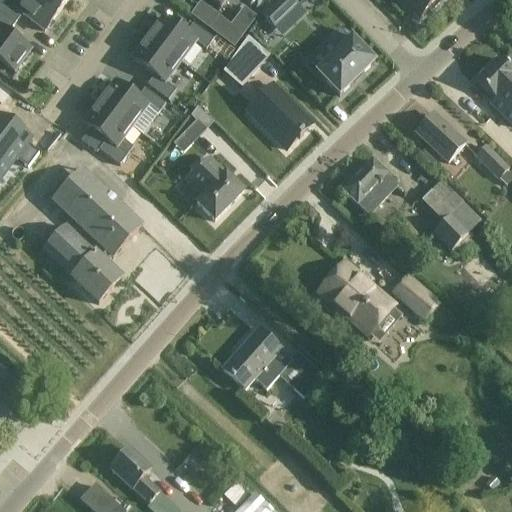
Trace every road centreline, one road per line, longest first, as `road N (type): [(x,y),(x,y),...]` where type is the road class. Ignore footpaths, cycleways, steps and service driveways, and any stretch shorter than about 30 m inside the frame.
road 1 (residential): [(90,415),(299,186),(423,75)]
road 2 (residential): [(60,112),(142,0)]
road 3 (unclassified): [(6,511),(90,415)]
road 4 (track): [(90,415),(0,329)]
